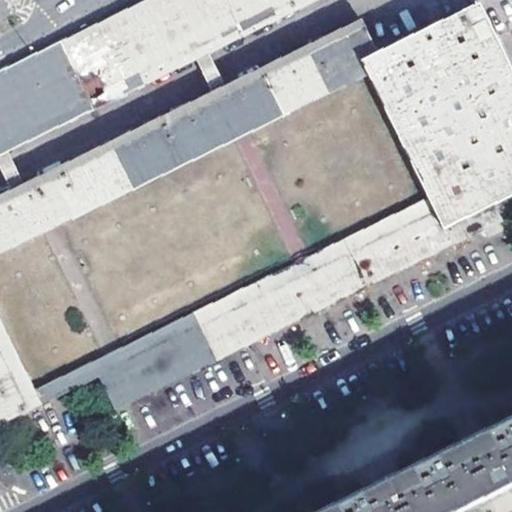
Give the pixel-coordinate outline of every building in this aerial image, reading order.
[(148,0),(0,71),(0,143),(296,0),(148,0)] [(479,2),(379,51),(387,68),(487,19),(479,2)] [(99,376),(114,408),(466,237),(457,219),(493,202),(511,193),(511,70),(487,19),(387,68),(379,51),(345,68),(333,44),(0,205),(0,425),(79,386),(73,373),(93,364),(99,376)] [(368,27),(333,44),(345,68),(379,51),(368,27)] [(457,219),(466,237),(501,219),(493,202),(457,219)] [(73,373),(79,386),(95,418),(114,408),(99,376),(93,364),(73,373)] [(456,511),(499,491),(511,485),(511,417),(473,437),(409,468),(384,480),(317,511),(456,511)]
